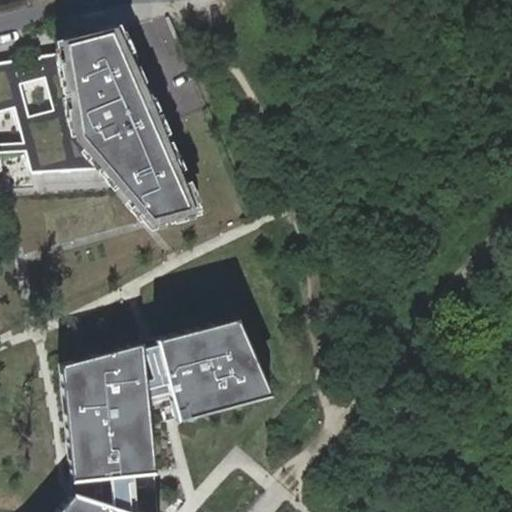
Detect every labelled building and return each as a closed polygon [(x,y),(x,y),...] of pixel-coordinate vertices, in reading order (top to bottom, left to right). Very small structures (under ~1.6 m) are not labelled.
[(131,21),(75,37),(76,44),(88,126),(120,165),(160,212),(204,198),(176,123),(131,21)] [(15,58),(0,61),(0,132),(5,151),(29,149),(33,172),(120,165),(88,126),(76,44),(41,52),(45,68),(21,74),(15,58)] [(234,316),(154,338),(155,343),(165,381),(175,418),(268,393),(234,316)] [(59,363),(70,479),(109,475),(132,473),(153,471),(150,424),(145,386),(141,347),(140,341),(59,363)] [(155,343),(141,347),(145,386),(165,381),(155,343)] [(135,511),(132,473),(109,475),(112,506),(131,511),(135,511)] [(72,493),(54,511),(131,511),(112,506),(72,493)]
